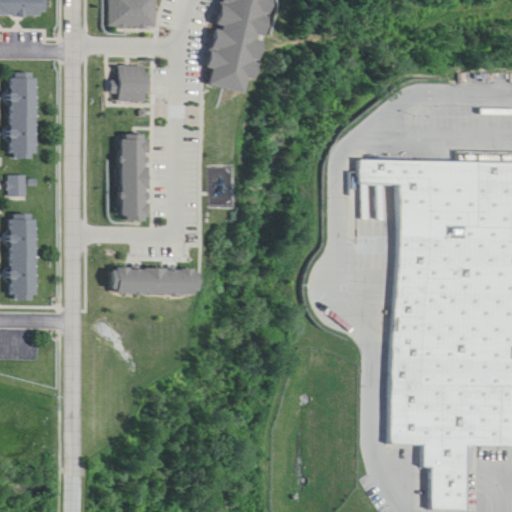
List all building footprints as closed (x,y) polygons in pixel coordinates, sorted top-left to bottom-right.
[(0,0),(0,15),(50,16),(50,0),(0,0)] [(153,0),(153,13),(108,13),(108,0),(153,0)] [(259,0),(234,81),(194,68),(215,0),(259,0)] [(145,86),(112,86),(112,55),(145,55),(145,86)] [(8,64),(31,66),(30,140),(7,140),(8,64)] [(139,201),(108,200),(109,125),(140,125),(139,201)] [(454,503),(456,440),(511,441),(511,164),(348,160),(347,184),(370,185),(391,185),(385,428),(419,429),(419,449),(427,449),(426,503),(454,503)] [(9,161),(24,162),(24,167),(34,166),(34,175),(23,175),(23,185),(7,185),(9,161)] [(9,198),(28,198),(28,177),(9,177),(9,198)] [(21,284),(5,284),(5,204),(23,205),(21,284)] [(101,260),(184,260),(184,281),(101,281),(101,260)]
